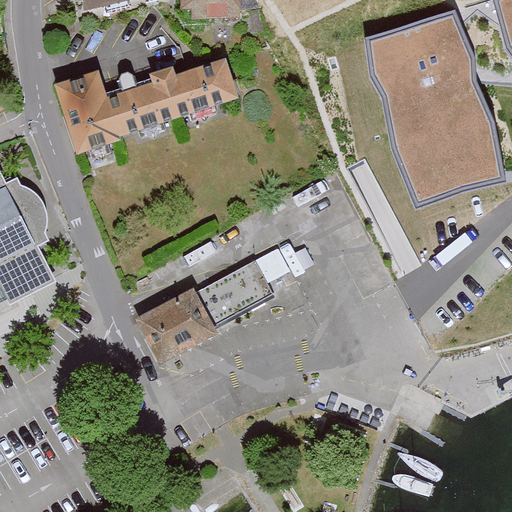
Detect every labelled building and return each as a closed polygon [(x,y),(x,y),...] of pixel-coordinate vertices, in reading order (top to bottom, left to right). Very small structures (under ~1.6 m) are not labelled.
[(83,0),(84,10),(125,0),(83,0)] [(185,0),(186,22),(245,22),(244,0),(185,0)] [(511,0),(492,0),(363,38),(369,78),(381,98),(392,151),(415,209),(462,193),(506,183),(495,123),(477,84),(492,85),(511,85),(511,0)] [(99,77),(57,90),(77,159),(122,146),(120,138),(239,104),(227,64),(175,79),(172,70),(152,76),(154,85),(105,100),(99,77)] [(0,313),(58,285),(39,251),(46,234),(47,213),(30,196),(7,187),(0,173),(0,313)] [(254,262),(196,297),(219,336),(278,301),(254,262)] [(196,297),(144,328),(167,367),(219,336),(196,297)]
